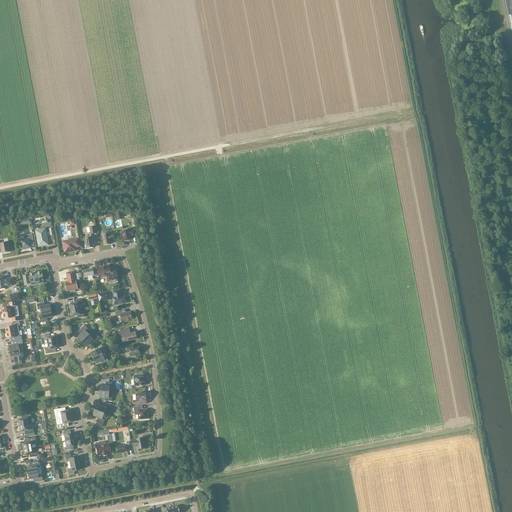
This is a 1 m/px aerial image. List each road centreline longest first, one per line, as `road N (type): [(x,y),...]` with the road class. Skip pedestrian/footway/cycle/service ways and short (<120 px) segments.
road 1 (residential): [(54,264),(120,251),(154,369),(157,455),(90,469)]
road 2 (residential): [(90,469),(79,415),(87,372),(66,343),(54,264)]
road 3 (residential): [(347,511),(338,465),(256,480)]
road 4 (residential): [(19,482),(0,363)]
